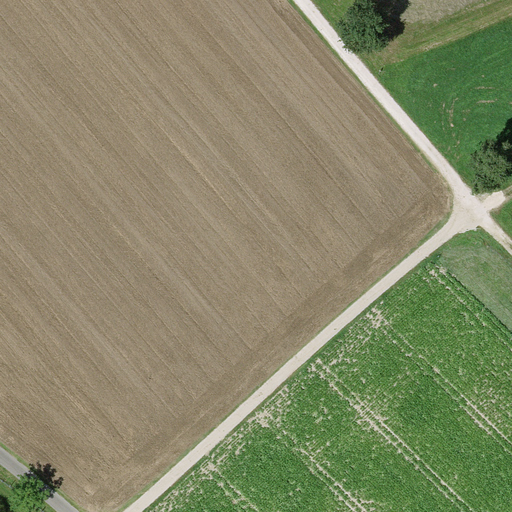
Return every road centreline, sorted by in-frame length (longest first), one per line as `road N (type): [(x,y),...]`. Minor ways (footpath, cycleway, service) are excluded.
road 1 (track): [(134,511),(468,210)]
road 2 (track): [(297,0),(468,210),(511,251)]
